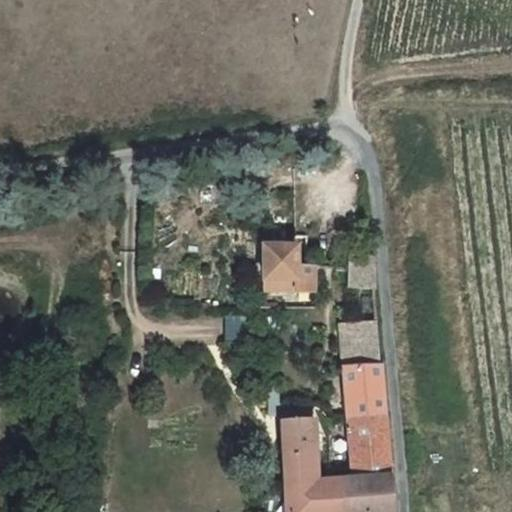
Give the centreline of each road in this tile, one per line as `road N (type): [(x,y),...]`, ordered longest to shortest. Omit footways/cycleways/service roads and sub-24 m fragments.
road 1 (unclassified): [(403,511),(379,229),(363,155),(340,132),(268,133),(0,172)]
road 2 (track): [(340,132),(360,0)]
